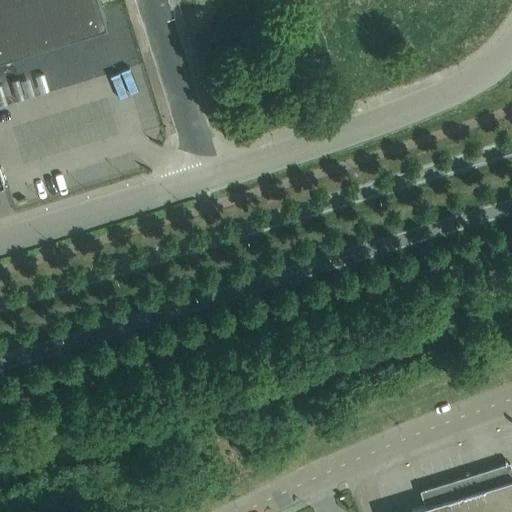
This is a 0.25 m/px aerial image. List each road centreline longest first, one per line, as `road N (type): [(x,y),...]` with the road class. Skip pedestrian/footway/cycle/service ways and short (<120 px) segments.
road 1 (tertiary): [(0,367),(511,208)]
road 2 (tertiary): [(511,150),(0,306)]
road 3 (unclassified): [(249,511),(382,448),(511,402)]
road 4 (unclassified): [(0,243),(165,191),(193,172)]
road 5 (unclassified): [(150,0),(195,142),(193,172)]
